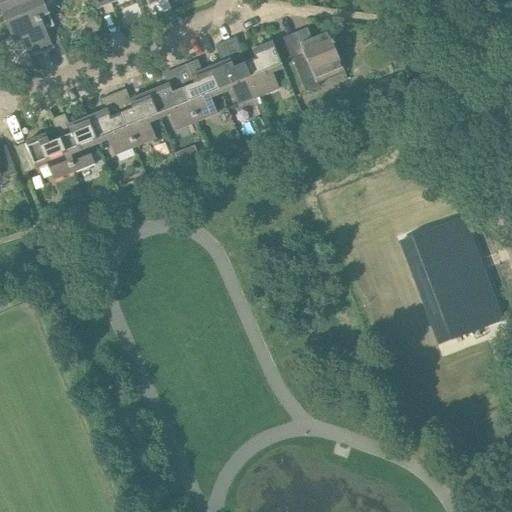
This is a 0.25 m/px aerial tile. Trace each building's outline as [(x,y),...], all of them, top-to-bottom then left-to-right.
[(0,0),(0,5),(3,14),(38,0),(0,0)] [(36,55),(53,48),(40,18),(49,15),(42,0),(38,0),(3,14),(13,37),(0,41),(0,59),(1,62),(22,71),(33,66),(28,54),(35,51),(36,55)] [(332,41),(329,32),(302,44),(297,33),(284,38),(306,92),(319,87),(314,75),(341,64),(347,79),(348,79),(334,44),(336,44),(334,40),(332,41)] [(223,63),(212,67),(222,93),(233,89),(239,105),(259,97),(245,63),(235,37),(215,45),(223,63)] [(256,59),(245,63),(259,97),(280,88),(273,73),(284,68),(273,43),(253,51),(256,59)] [(411,51),(399,54),(404,71),(415,67),(411,51)] [(212,98),(222,93),(212,67),(192,76),(187,65),(177,69),(198,122),(219,113),(212,98)] [(169,85),(150,93),(160,119),(171,114),(177,130),(198,122),(177,69),(164,74),(169,85)] [(150,123),(160,119),(150,93),(130,101),(126,90),(115,94),(137,147),(157,138),(150,123)] [(137,147),(115,94),(103,99),(107,110),(89,118),(99,143),(109,139),(115,155),(137,147)] [(89,148),(99,143),(89,118),(69,126),(64,115),(53,119),(75,172),(95,164),(89,148)] [(54,180),(75,172),(53,119),(60,139),(50,143),(46,135),(15,148),(25,173),(48,164),(54,180)] [(0,177),(0,178),(17,174),(6,146),(0,147),(0,177)] [(174,153),(165,156),(170,168),(179,165),(174,153)] [(80,190),(68,195),(73,205),(84,200),(80,190)] [(464,218),(412,237),(451,341),(503,321),(464,218)]
